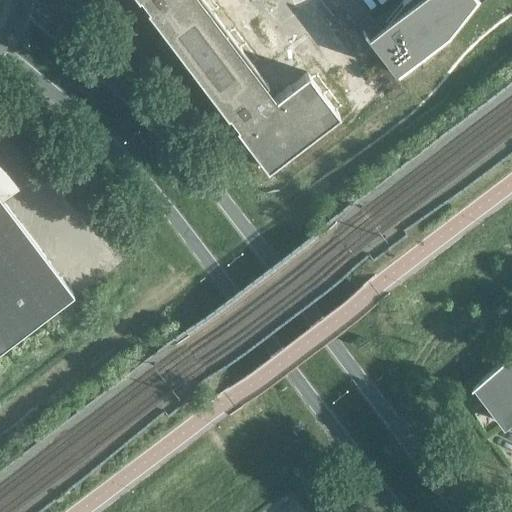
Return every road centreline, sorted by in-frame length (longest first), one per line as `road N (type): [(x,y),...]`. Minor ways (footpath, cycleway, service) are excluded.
road 1 (secondary): [(460,511),(198,181),(114,90),(23,11)]
road 2 (secondary): [(0,54),(65,105),(168,212),(399,511)]
